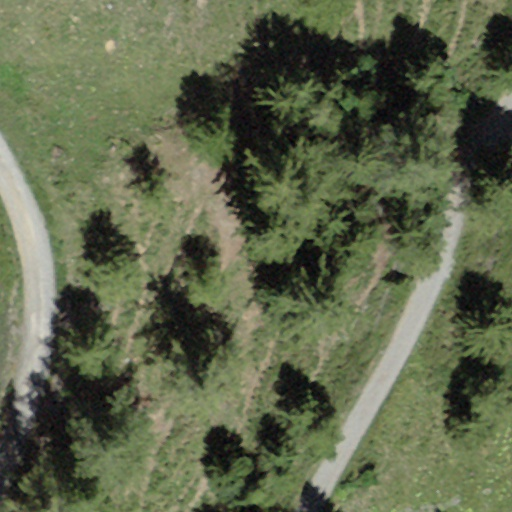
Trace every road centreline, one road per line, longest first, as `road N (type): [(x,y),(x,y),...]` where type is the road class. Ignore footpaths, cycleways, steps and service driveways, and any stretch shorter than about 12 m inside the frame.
road 1 (track): [(511,101),(484,129),(452,245),(309,511)]
road 2 (track): [(0,167),(34,251),(39,349),(0,469)]
